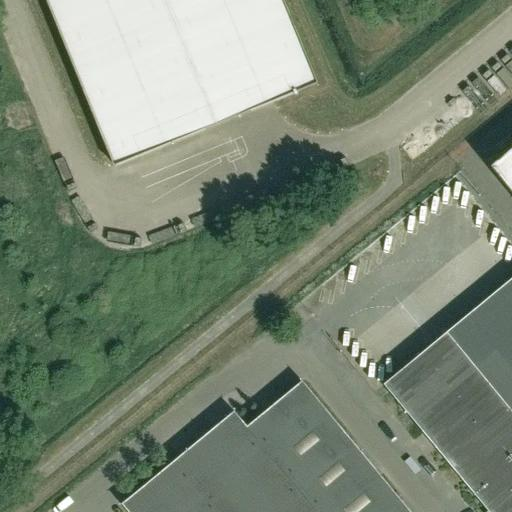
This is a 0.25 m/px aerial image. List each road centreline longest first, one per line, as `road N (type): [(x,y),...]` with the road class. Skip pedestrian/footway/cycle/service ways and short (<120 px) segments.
road 1 (unclassified): [(65,511),(234,370),(273,350),(313,367),(428,511)]
road 2 (unknown): [(294,353),(323,298),(376,256)]
